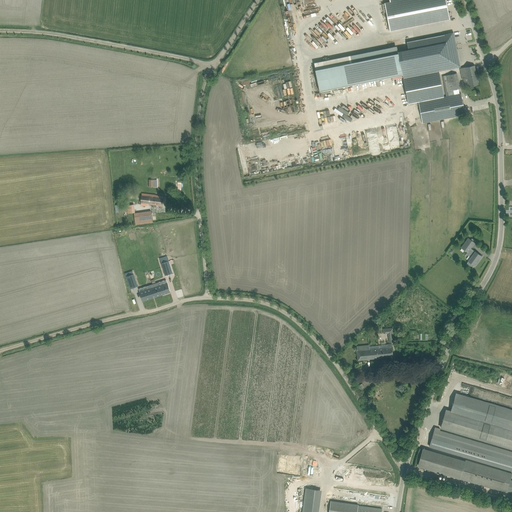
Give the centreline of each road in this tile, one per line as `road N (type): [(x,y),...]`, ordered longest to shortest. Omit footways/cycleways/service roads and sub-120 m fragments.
road 1 (unclassified): [(441,367),(501,238),(501,115),(490,67)]
road 2 (track): [(198,210),(204,78),(258,0)]
road 3 (track): [(0,31),(95,40),(211,66)]
road 4 (unknown): [(472,17),(303,53)]
road 5 (unclassified): [(346,378),(274,306),(207,297)]
road 6 (track): [(0,352),(154,309)]
